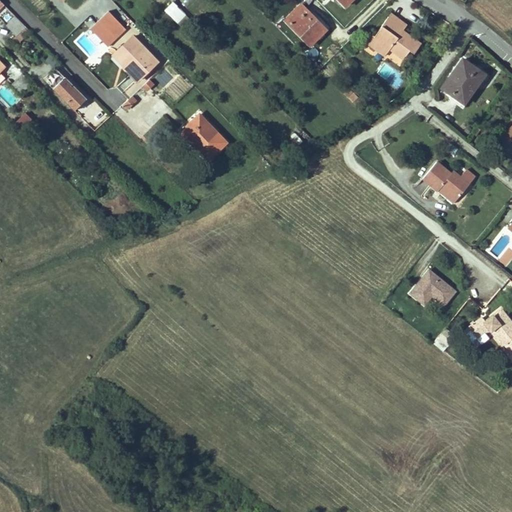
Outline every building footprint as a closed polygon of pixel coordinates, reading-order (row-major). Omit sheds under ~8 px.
[(174,1),(164,9),(176,24),(186,16),(174,1)] [(325,29),(301,4),(285,20),(310,45),(325,29)] [(92,32),(96,36),(107,47),(125,29),(108,11),(89,29),(92,32)] [(421,43),(402,30),(397,27),(401,21),(390,14),(374,36),(373,37),(378,41),(373,47),(384,55),(389,48),(403,58),(409,50),(413,53),(421,43)] [(6,26),(16,36),(25,27),(15,16),(6,26)] [(401,21),(397,27),(402,30),(406,25),(401,21)] [(29,31),(25,27),(16,36),(11,41),(16,48),(19,41),(29,31)] [(78,36),(72,29),(67,34),(73,40),(78,36)] [(364,41),(373,47),(378,41),(373,37),(374,36),(370,33),(364,41)] [(132,36),(116,51),(128,63),(124,67),(137,81),(157,62),(132,36)] [(90,56),(85,61),(89,64),(94,59),(98,55),(93,50),(88,54),(90,56)] [(113,55),(124,67),(128,63),(116,51),(113,55)] [(93,69),(99,64),(94,59),(89,64),(93,69)] [(442,88),(459,100),(473,81),(477,83),(483,74),(462,59),(442,88)] [(55,68),(45,78),(54,87),(53,89),(74,110),(85,99),(55,68)] [(31,84),(22,74),(11,85),(20,95),(31,84)] [(43,79),(53,89),(54,87),(45,78),(43,79)] [(145,90),(152,84),(149,79),(142,86),(145,90)] [(463,103),(477,83),(473,81),(459,100),(463,103)] [(344,94),(353,103),(359,97),(350,89),(344,94)] [(126,109),(135,100),(131,96),(122,104),(126,109)] [(356,106),(361,100),(359,97),(353,103),(356,106)] [(13,124),(23,135),(34,125),(24,114),(13,124)] [(192,121),(194,123),(201,117),(199,114),(192,121)] [(192,121),(180,132),(207,160),(225,142),(201,117),(194,123),(192,121)] [(511,126),(503,136),(511,144),(511,126)] [(422,178),(437,190),(441,186),(456,199),(474,177),(466,169),(459,177),(452,171),(450,173),(436,161),(422,178)] [(452,203),(456,199),(441,186),(437,190),(452,203)] [(429,270),(410,293),(424,304),(431,295),(432,294),(435,296),(435,297),(443,304),(454,291),(429,270)] [(484,321),(481,318),(469,327),(477,336),(488,328),(502,346),(505,344),(511,353),(511,322),(501,309),(484,321)]
